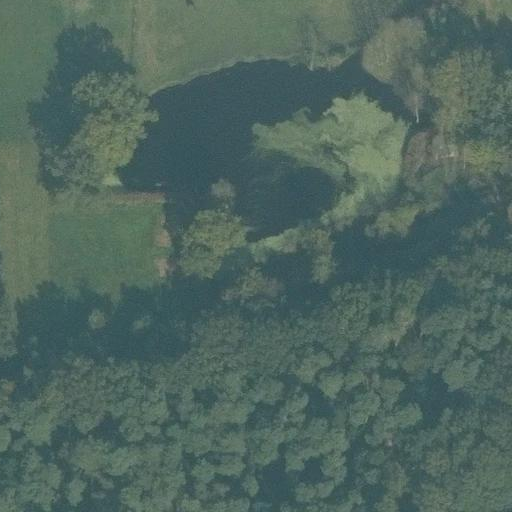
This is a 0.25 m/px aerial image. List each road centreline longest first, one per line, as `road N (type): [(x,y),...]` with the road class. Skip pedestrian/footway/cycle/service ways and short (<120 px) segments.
road 1 (track): [(0,442),(142,420),(355,356)]
road 2 (track): [(355,356),(511,298)]
road 3 (track): [(377,511),(389,451),(355,356)]
